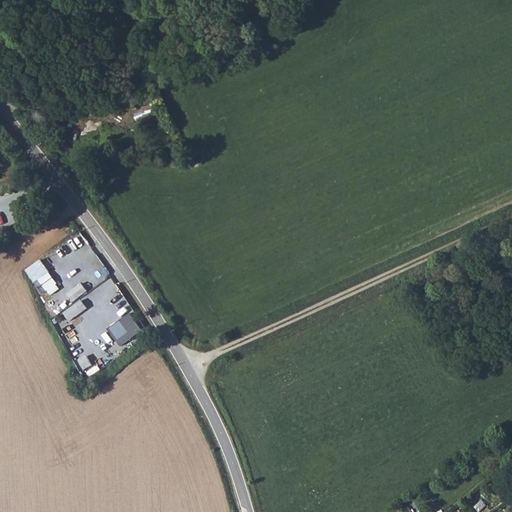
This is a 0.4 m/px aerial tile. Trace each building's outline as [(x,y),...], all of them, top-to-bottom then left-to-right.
[(160,112),(153,115),(157,124),(152,126),(155,133),(167,129),(160,112)] [(170,130),(160,136),(162,140),(160,141),(170,159),(186,151),(179,138),(173,142),(170,136),(173,135),(170,130)] [(143,139),(125,139),(125,136),(122,136),(122,139),(117,139),(117,148),(143,148),(143,139)] [(82,250),(89,245),(83,236),(76,240),(82,250)] [(40,262),(45,270),(60,261),(55,253),(40,262)] [(61,288),(49,272),(39,279),(51,296),(61,288)] [(83,278),(91,286),(98,280),(90,272),(83,278)] [(122,346),(144,330),(131,313),(109,328),(122,346)] [(85,372),(100,363),(92,350),(77,359),(85,372)]
